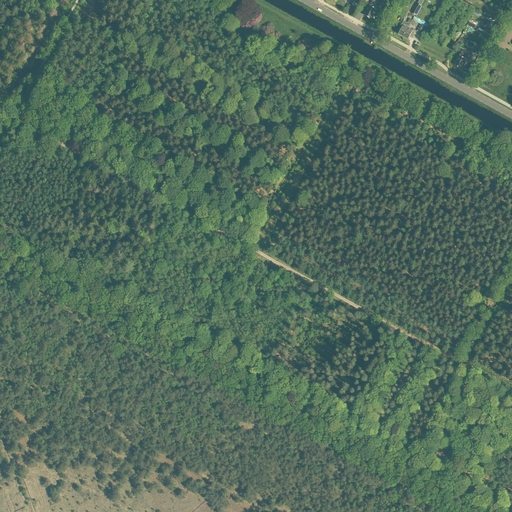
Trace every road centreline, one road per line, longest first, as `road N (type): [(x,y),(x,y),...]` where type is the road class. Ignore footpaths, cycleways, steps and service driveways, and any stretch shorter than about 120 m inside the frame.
road 1 (track): [(511,392),(14,112)]
road 2 (primary): [(511,115),(304,0)]
road 3 (track): [(254,251),(362,60)]
